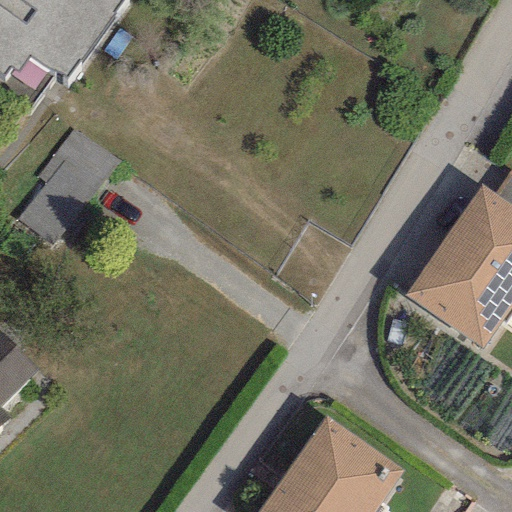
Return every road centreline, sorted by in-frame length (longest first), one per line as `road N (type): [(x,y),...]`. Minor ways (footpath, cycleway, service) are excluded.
road 1 (residential): [(315,351),(511,40)]
road 2 (residential): [(511,498),(315,351)]
road 3 (residential): [(204,511),(315,351)]
